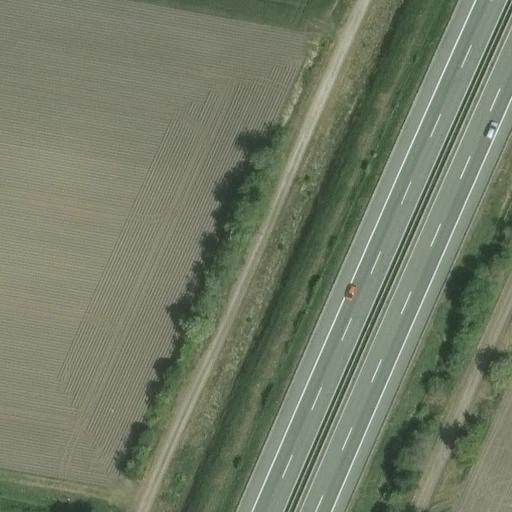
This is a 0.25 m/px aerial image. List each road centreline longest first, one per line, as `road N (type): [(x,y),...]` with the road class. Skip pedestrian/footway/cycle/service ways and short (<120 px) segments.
road 1 (motorway): [(499,0),(269,511)]
road 2 (track): [(366,0),(146,511)]
road 3 (motorway): [(315,511),(511,75)]
road 4 (track): [(511,317),(425,511)]
